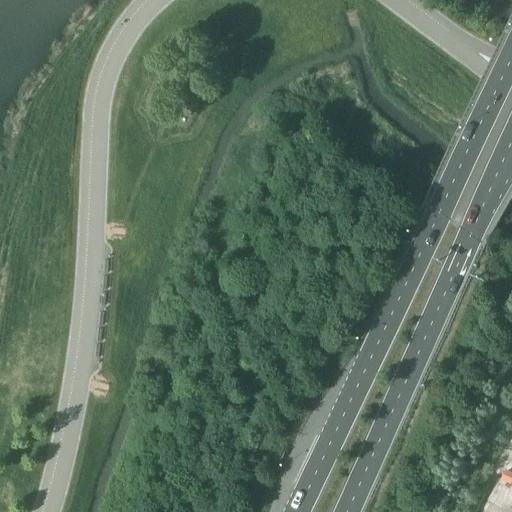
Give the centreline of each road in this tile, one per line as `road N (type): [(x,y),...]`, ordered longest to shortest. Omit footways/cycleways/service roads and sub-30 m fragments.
road 1 (unknown): [(79,511),(251,22),(268,0)]
road 2 (secondary): [(511,61),(300,511)]
road 3 (secondary): [(350,511),(511,158)]
road 4 (unknown): [(354,0),(511,115)]
